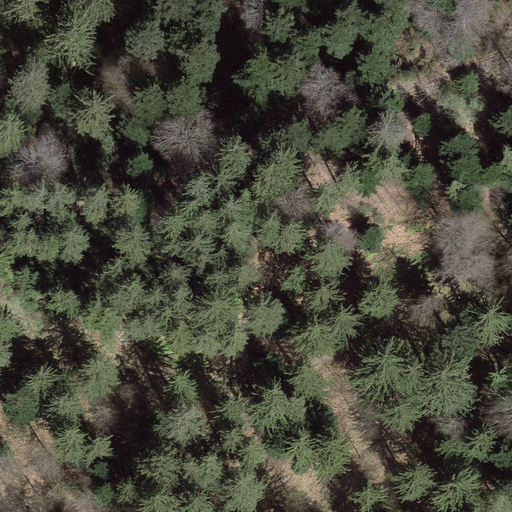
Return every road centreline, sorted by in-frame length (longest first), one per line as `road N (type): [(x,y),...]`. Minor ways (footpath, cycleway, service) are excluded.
road 1 (track): [(511,381),(420,364),(226,384),(122,363),(0,309)]
road 2 (track): [(0,123),(64,52),(145,0)]
